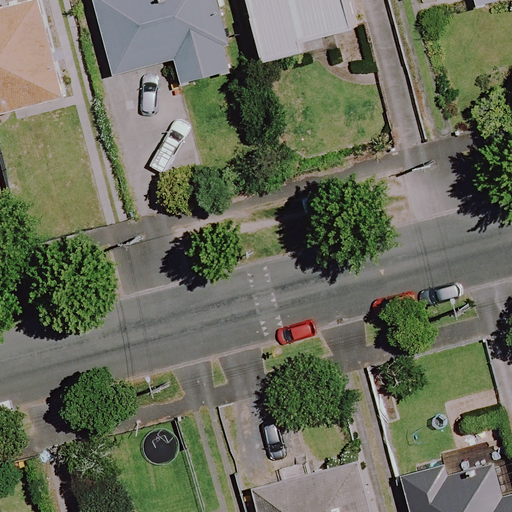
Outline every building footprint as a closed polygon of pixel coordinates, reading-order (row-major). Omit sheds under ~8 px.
[(238,71),(219,0),(95,0),(115,77),(176,62),(182,85),(238,71)] [(250,0),(267,62),(308,52),(306,43),(355,30),(347,0),(250,0)] [(475,0),(477,8),(509,0),(475,0)] [(0,117),(64,101),(39,2),(0,11),(0,117)] [(375,511),(363,463),(254,490),(259,511),(375,511)] [(511,511),(511,486),(469,497),(462,469),(407,482),(414,511),(511,511)]
